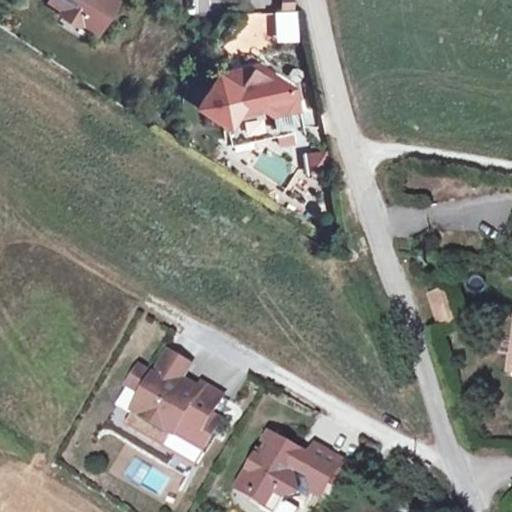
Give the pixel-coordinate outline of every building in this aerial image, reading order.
[(116,1),(113,0),(48,0),(62,8),(64,15),(75,22),(82,21),(86,15),(101,24),(116,1)] [(292,8),(291,0),(282,0),(282,8),(292,8)] [(101,24),(86,15),(82,21),(97,31),(101,24)] [(300,129),(289,86),(260,67),(257,66),(255,66),(252,67),(250,67),(247,68),(244,71),(238,80),(231,84),(218,76),(199,105),(228,125),(233,145),(300,129)] [(327,169),(324,152),(307,154),(309,172),(327,169)] [(426,233),(425,207),(392,209),(394,235),(426,233)] [(456,304),(451,290),(431,296),(436,310),(456,304)] [(462,321),(456,304),(436,310),(442,328),(462,321)] [(170,354),(157,377),(178,389),(183,381),(191,366),(170,354)] [(178,389),(157,377),(142,368),(130,387),(146,396),(136,412),(187,442),(198,422),(207,427),(213,416),(224,397),(204,385),(200,392),(183,381),(178,389)] [(198,422),(187,442),(204,451),(222,421),(213,416),(207,427),(198,422)] [(322,498),(343,462),(317,447),(313,454),(303,448),(301,452),(273,436),(242,490),(265,503),(261,508),(267,511),(279,511),(287,499),(301,495),(308,499),(312,492),(322,498)] [(195,466),(175,455),(169,466),(188,477),(195,466)]
